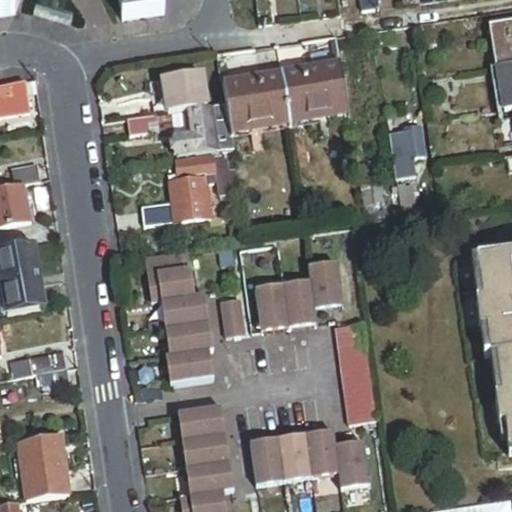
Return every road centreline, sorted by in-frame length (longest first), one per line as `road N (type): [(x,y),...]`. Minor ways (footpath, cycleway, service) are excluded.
road 1 (residential): [(0,53),(29,52),(53,65),(69,96),(115,416)]
road 2 (residential): [(327,388),(115,416)]
